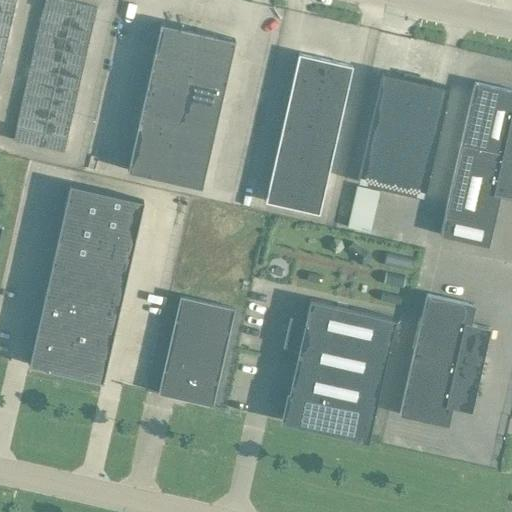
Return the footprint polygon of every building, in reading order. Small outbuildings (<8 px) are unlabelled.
[(0,0),(0,66),(15,0),(0,0)] [(63,151),(96,7),(63,0),(43,0),(12,140),(63,151)] [(126,170),(201,187),(234,39),(160,22),(126,170)] [(318,213),(352,65),(298,53),(264,201),(318,213)] [(448,87),(381,72),(357,182),(423,197),(448,87)] [(511,90),(473,82),(460,142),(511,153),(511,90)] [(511,197),(511,153),(460,142),(439,235),(488,246),(499,195),(511,197)] [(68,184),(27,365),(102,382),(143,200),(68,184)] [(425,294),(412,355),(480,370),(489,328),(470,324),(474,305),(425,294)] [(234,308),(179,296),(157,393),(212,405),(234,308)] [(395,319),(309,299),(282,417),(367,436),(366,442),(367,442),(395,319)] [(480,370),(412,355),(398,415),(447,426),(451,407),(471,412),(480,370)]
